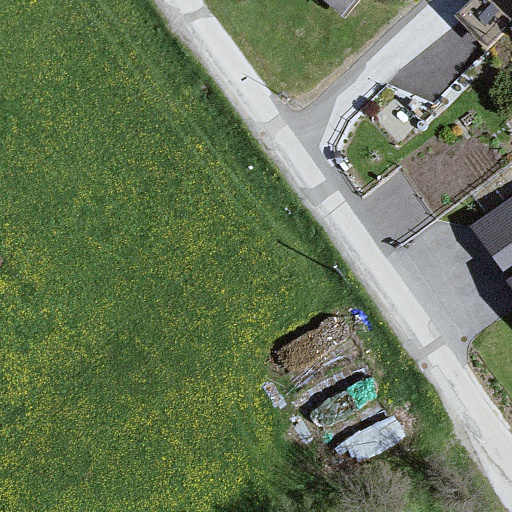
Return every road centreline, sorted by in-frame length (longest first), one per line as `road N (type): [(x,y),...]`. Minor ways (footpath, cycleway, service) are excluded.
road 1 (unclassified): [(511,467),(176,0)]
road 2 (track): [(291,158),(445,0)]
